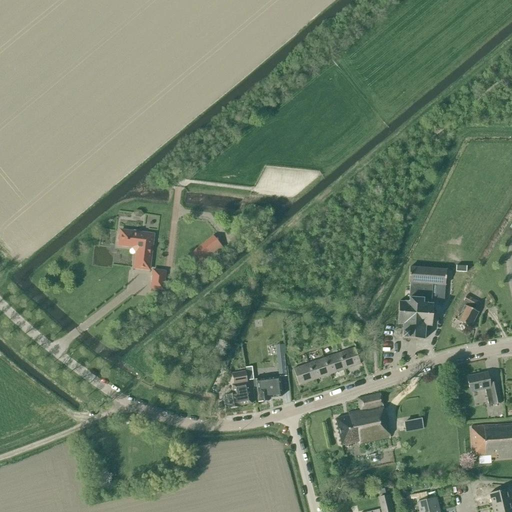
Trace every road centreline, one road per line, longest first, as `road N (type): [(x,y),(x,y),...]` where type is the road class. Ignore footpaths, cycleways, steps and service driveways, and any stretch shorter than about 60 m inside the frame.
road 1 (tertiary): [(289,411),(223,425),(152,414),(66,362),(0,304)]
road 2 (tertiary): [(289,411),(440,360),(511,346)]
road 3 (track): [(127,402),(0,458)]
